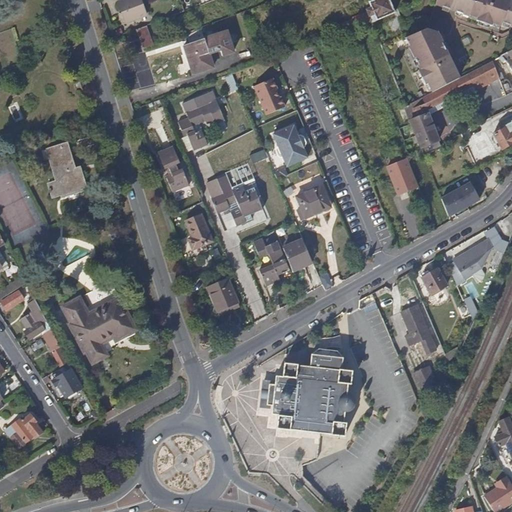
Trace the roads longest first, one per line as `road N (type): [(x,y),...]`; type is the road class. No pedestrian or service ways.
road 1 (residential): [(76,0),(196,375)]
road 2 (residential): [(196,375),(387,270),(500,201),(511,185)]
road 3 (residential): [(448,507),(511,372)]
road 4 (residential): [(75,446),(0,333)]
